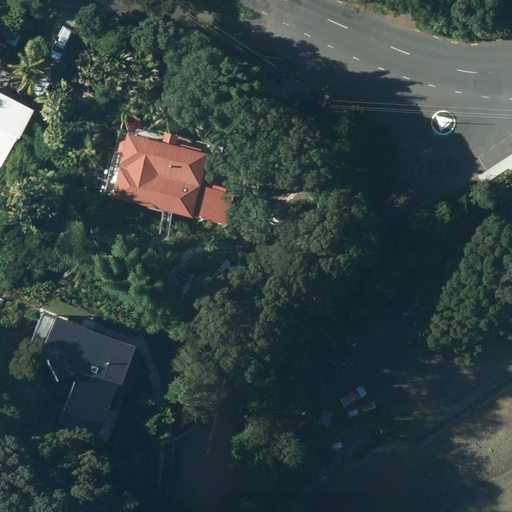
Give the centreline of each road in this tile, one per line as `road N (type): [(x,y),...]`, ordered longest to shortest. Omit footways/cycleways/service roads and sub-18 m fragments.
road 1 (unclassified): [(332,19),(302,35),(253,35),(111,0)]
road 2 (tertiary): [(456,71),(332,19)]
road 3 (tertiary): [(403,123),(332,19)]
